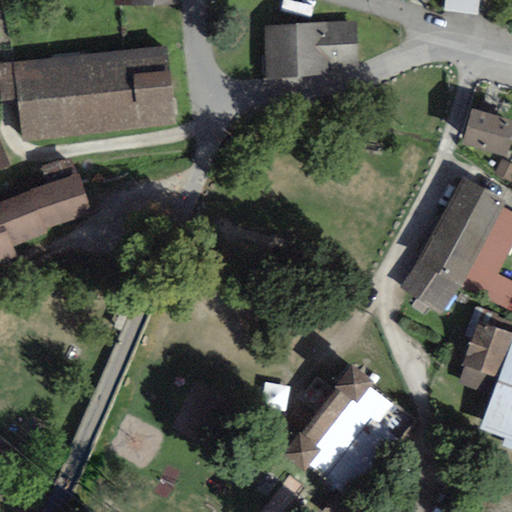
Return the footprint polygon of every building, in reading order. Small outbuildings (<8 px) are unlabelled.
[(443,0),(442,10),(468,14),(470,0),(443,0)] [(355,22),(263,27),(266,78),(327,75),(327,70),(357,69),(355,22)] [(175,125),(167,46),(0,62),(0,87),(1,101),(17,100),(21,140),(175,125)] [(511,120),(471,109),(461,145),(506,158),(511,136),(511,120)] [(0,140),(0,168),(10,164),(0,140)] [(91,212),(75,173),(0,204),(0,264),(15,258),(11,248),(48,233),(47,230),(91,212)] [(507,202),(462,179),(417,262),(399,287),(437,317),(463,286),(502,208),(507,202)] [(511,249),(511,212),(502,208),(463,286),(511,310),(511,282),(499,276),(511,249)] [(511,341),(511,334),(478,322),(462,366),(464,367),(458,383),(492,396),(511,341)] [(511,341),(492,396),(480,429),(505,438),(502,447),(511,450),(511,341)] [(296,428),(279,450),(302,468),(304,464),(351,500),(415,418),(367,382),(372,376),(348,358),(331,381),(335,384),(299,430),(296,428)]
